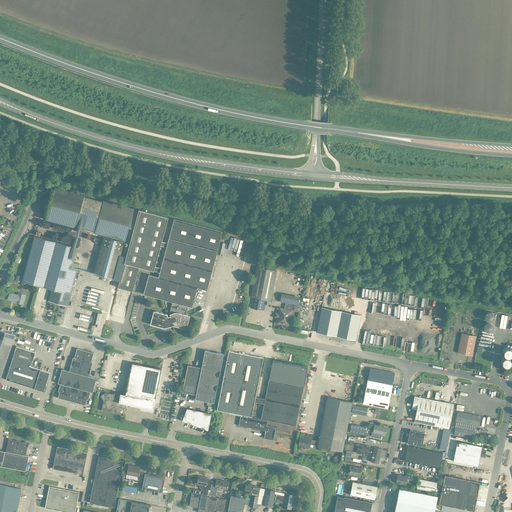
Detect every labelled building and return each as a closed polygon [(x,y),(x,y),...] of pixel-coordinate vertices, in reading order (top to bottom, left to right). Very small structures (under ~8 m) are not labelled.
[(55,188),(46,219),(76,227),(76,226),(95,231),(95,232),(124,240),(133,208),(103,200),(103,202),(84,197),(84,195),(55,188)] [(139,209),(124,263),(118,287),(132,291),(139,267),(159,272),(161,268),(155,267),(160,246),(166,247),(167,243),(161,241),(168,217),(139,209)] [(174,219),(167,243),(166,247),(161,268),(159,272),(158,277),(149,275),(143,294),(172,302),(170,311),(170,314),(167,315),(154,311),(150,325),(163,328),(170,326),(172,325),(173,326),(186,329),(190,316),(185,314),(188,306),(192,307),(197,288),(207,290),(222,232),(174,219)] [(113,280),(124,242),(103,236),(93,274),(113,280)] [(22,280),(51,288),(48,301),(67,306),(70,298),(71,298),(72,296),(70,295),(77,269),(72,267),(77,248),(34,237),(22,280)] [(266,299),(270,300),(276,271),(256,267),(251,296),(252,297),(250,307),(252,307),(252,308),(260,309),(264,310),(266,299)] [(277,291),(275,298),(294,302),(295,295),(277,291)] [(8,300),(14,301),(16,302),(16,303),(23,304),(25,295),(18,293),(18,295),(9,293),(8,300)] [(279,308),(277,323),(278,323),(287,325),(288,325),(291,311),(279,308)] [(316,332),(331,335),(356,340),(361,315),(321,308),(316,332)] [(0,379),(15,335),(0,329),(0,379)] [(476,336),(461,333),(457,353),(472,356),(476,336)] [(382,346),(383,337),(376,336),(375,345),(382,346)] [(504,342),(498,339),(495,345),(501,348),(504,342)] [(6,380),(44,392),(50,372),(31,367),(35,352),(16,346),(6,380)] [(91,362),(93,353),(77,348),(74,357),(73,357),(69,371),(61,369),(58,383),(60,384),(58,392),(59,392),(58,398),(85,405),(86,400),(88,400),(90,392),(92,392),(96,378),(89,376),(92,362),(91,362)] [(205,350),(201,368),(196,395),(195,399),(214,403),(223,354),(205,350)] [(267,420),(295,426),(303,386),(269,379),(265,399),(255,397),(263,358),(228,351),(217,410),(241,415),(241,416),(240,416),(238,426),(265,431),(264,438),(273,440),(276,427),(267,425),(267,422),(266,421),(267,420)] [(273,360),(269,379),(303,386),(307,366),(273,360)] [(132,363),(125,394),(155,400),(161,369),(132,363)] [(196,395),(201,368),(187,365),(182,392),(196,395)] [(370,368),(368,380),(392,385),(394,373),(370,368)] [(368,380),(363,403),(387,408),(392,385),(368,380)] [(481,387),(480,390),(455,386),(453,399),(479,403),(480,393),(483,394),(484,387),(481,387)] [(105,393),(100,396),(103,401),(101,410),(116,414),(125,408),(126,404),(128,405),(129,403),(153,408),(155,400),(125,394),(120,393),(120,396),(117,395),(115,392),(112,394),(105,393)] [(448,429),(453,404),(444,402),(414,396),(412,409),(416,410),(414,422),(448,429)] [(352,402),(328,397),(319,442),(311,440),(312,439),(299,437),(298,446),(302,447),(302,449),(305,450),(307,448),(309,449),(310,445),(317,447),(317,448),(342,453),(352,402)] [(354,405),(352,413),(367,416),(369,408),(354,405)] [(182,421),(208,431),(211,413),(187,409),(182,421)] [(479,426),(481,416),(457,411),(455,421),(479,426)] [(364,435),(366,427),(351,424),(349,432),(364,435)] [(375,426),(373,433),(384,435),(386,428),(375,426)] [(454,434),(473,438),(475,430),(455,427),(454,434)] [(410,430),(407,443),(422,446),(424,433),(410,430)] [(8,439),(6,451),(0,450),(0,479),(23,484),(28,456),(25,455),(27,447),(25,446),(25,442),(8,439)] [(457,441),(453,461),(478,466),(480,456),(485,457),(486,448),(482,447),(482,446),(457,441)] [(370,462),(378,463),(381,449),(373,447),(373,448),(369,448),(369,446),(358,444),(356,453),(361,454),(361,453),(363,454),(363,455),(367,456),(367,455),(372,456),(370,462)] [(407,446),(404,461),(440,468),(443,453),(407,446)] [(87,453),(57,447),(52,469),(82,474),(87,453)] [(114,508),(118,484),(123,461),(98,456),(89,503),(114,508)] [(162,492),(162,487),(164,477),(145,474),(139,473),(140,468),(128,465),(126,474),(138,476),(138,478),(144,479),(142,488),(162,492)] [(348,474),(360,476),(361,468),(350,466),(348,474)] [(414,475),(406,473),(405,477),(397,475),(396,483),(406,485),(407,479),(413,480),(414,475)] [(207,496),(208,490),(210,490),(212,483),(207,482),(208,478),(198,476),(196,483),(195,483),(195,487),(195,483),(200,484),(200,487),(201,488),(200,494),(207,496)] [(439,504),(474,511),(480,483),(444,476),(439,504)] [(435,492),(437,482),(418,479),(416,488),(435,492)] [(216,484),(212,483),(210,490),(214,491),(215,488),(227,490),(228,482),(216,480),(216,484)] [(374,499),(377,487),(352,482),(350,494),(374,499)] [(0,511),(16,511),(21,489),(0,484),(0,511)] [(245,493),(254,494),(258,495),(259,488),(246,485),(245,493)] [(49,486),(45,508),(65,511),(75,511),(79,492),(49,486)] [(433,511),(437,496),(399,488),(394,511),(433,511)] [(274,498),(274,494),(275,491),(265,489),(262,505),(272,507),(274,498)] [(207,496),(200,494),(191,493),(189,506),(198,508),(197,511),(206,511),(209,496),(207,496)] [(284,496),(274,494),(274,498),(283,500),(282,508),(291,509),(294,495),(285,494),(284,496)] [(242,511),(245,498),(231,495),(227,511),(242,511)] [(209,496),(206,511),(214,511),(214,510),(217,498),(209,496)] [(333,511),(369,511),(372,502),(343,497),(343,498),(336,497),(333,511)] [(217,498),(214,510),(224,511),(226,499),(217,498)] [(115,511),(149,511),(151,505),(119,499),(115,511)]
